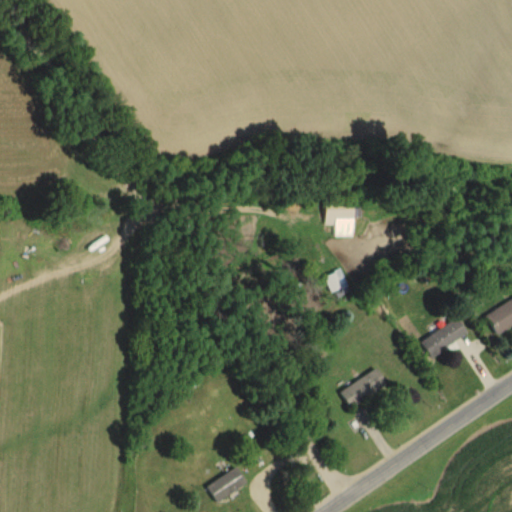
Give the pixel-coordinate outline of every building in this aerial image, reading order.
[(322,223),(351,223),(351,201),(322,201),(322,223)] [(492,333),(511,322),(511,297),(482,314),(492,333)] [(418,341),(428,357),(465,334),(455,318),(418,341)] [(337,391),(348,408),(384,385),(373,368),(337,391)] [(244,483),(233,467),(203,486),(214,502),(244,483)]
